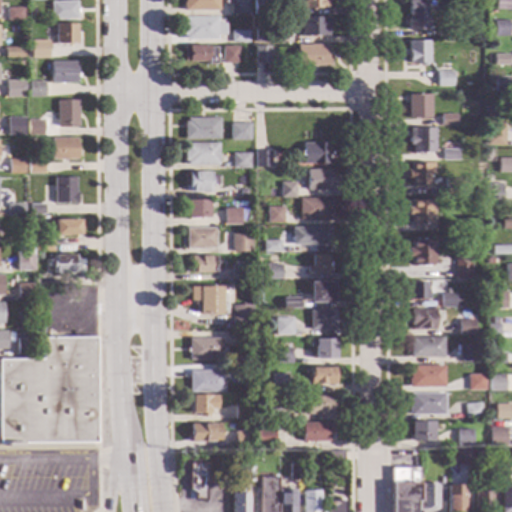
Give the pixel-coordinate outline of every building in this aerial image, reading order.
[(217,0),(217,10),(183,11),(183,0),(217,0)] [(246,0),(246,14),(229,14),(229,0),(246,0)] [(268,0),(268,14),(252,14),(252,0),(268,0)] [(326,0),(326,8),(297,9),(297,0),(326,0)] [(423,0),(423,16),(428,16),(428,29),(405,29),(405,0),(423,0)] [(509,0),(509,10),(494,10),(494,0),(509,0)] [(75,19),(50,20),(49,2),(75,1),(75,19)] [(21,20),(4,21),(4,10),(21,10),(21,20)] [(327,36),(298,36),(298,17),(326,16),(327,36)] [(215,23),(224,23),(224,35),(216,35),(216,40),(184,40),(184,35),(181,35),(181,18),(215,17),(215,23)] [(507,37),(491,37),(491,20),(507,20),(507,37)] [(74,44),(54,44),(54,24),(74,24),(74,44)] [(267,43),(251,43),(251,27),(267,27),(267,43)] [(247,42),(229,42),(229,31),(247,31),(247,42)] [(426,64),(405,65),(405,41),(426,41),(426,64)] [(41,59),(26,59),(26,42),(41,42),(41,59)] [(324,53),(327,53),(327,66),(294,66),(294,44),(324,44),(324,53)] [(206,47),(215,47),(215,65),(205,65),(205,62),(185,62),(185,61),(181,61),(181,46),(206,45),(206,47)] [(235,64),(219,64),(219,46),(235,46),(235,64)] [(267,64),(253,64),(252,46),(267,46),(267,64)] [(21,58),(2,58),(2,48),(21,48),(21,58)] [(507,65),(492,65),(492,54),(507,54),(507,65)] [(75,83),(50,83),(49,62),(74,62),(75,83)] [(449,86),(434,86),(433,71),(449,71),(449,86)] [(507,92),(492,92),(492,76),(507,76),(507,92)] [(21,98),(3,98),(3,81),(21,81),(21,98)] [(43,97),(28,97),(28,83),(43,83),(43,97)] [(428,118),(405,118),(405,94),(427,93),(428,118)] [(77,126),(55,127),(55,102),(76,101),(77,126)] [(500,120),(483,120),(483,106),(500,105),(500,120)] [(453,125),(438,125),(438,114),(453,114),(453,125)] [(21,118),(22,136),(5,136),(5,117),(21,118)] [(218,140),(182,140),(182,122),(185,122),(185,118),(218,118),(218,140)] [(42,135),(27,136),(27,120),(41,120),(42,135)] [(247,139),(228,139),(227,122),(246,122),(247,139)] [(501,146),(483,145),(483,124),(502,124),(501,146)] [(432,153),(409,154),(409,144),(406,144),(406,128),(432,128),(432,153)] [(75,159),(50,160),(50,140),(75,139),(75,159)] [(217,166),(185,166),(185,161),(182,161),(182,143),(217,143),(217,166)] [(324,151),(328,151),(328,159),(324,159),(325,166),(314,166),(314,164),(300,164),(300,143),(324,143),(324,151)] [(455,160),(438,160),(438,149),(454,149),(455,160)] [(274,167),(252,167),(252,151),(274,151),(274,167)] [(248,169),(230,169),(230,153),(247,152),(248,169)] [(511,173),(495,173),(495,158),(511,158),(511,173)] [(22,174),(6,174),(6,159),(22,159),(22,174)] [(42,174),(26,173),(26,163),(42,163),(42,174)] [(429,175),(426,175),(426,186),(408,186),(408,178),(404,178),(403,170),(408,170),(408,163),(429,163),(429,175)] [(328,178),(337,178),(337,189),(334,189),(334,191),(328,191),(329,190),(303,190),(303,169),(328,169),(328,178)] [(209,175),(216,175),(216,185),(209,185),(209,193),(186,193),(186,171),(209,171),(209,175)] [(73,193),(76,193),(76,204),(52,204),(52,178),(73,178),(73,193)] [(462,194),(441,195),(441,179),(462,179),(462,194)] [(292,198),(277,198),(277,183),(292,183),(292,198)] [(500,202),(483,202),(483,183),(500,183),(500,202)] [(247,196),(239,196),(239,188),(247,188),(247,196)] [(330,212),(331,212),(331,220),(295,220),(295,198),(330,198),(330,212)] [(207,218),(184,218),(184,200),(207,200),(207,218)] [(430,222),(408,223),(407,216),(404,216),(404,207),(407,207),(407,200),(430,200),(430,222)] [(22,216),(5,216),(5,204),(22,204),(22,216)] [(42,215),(28,216),(28,205),(42,205),(42,215)] [(280,223),(263,223),(263,207),(280,207),(280,223)] [(239,225),(222,225),(222,209),(238,209),(239,225)] [(511,229),(499,229),(499,218),(511,217),(511,229)] [(78,236),(53,236),(53,220),(78,220),(78,236)] [(327,245),(288,246),(288,227),(327,227),(327,245)] [(214,248),(184,248),(184,228),(214,228),(214,248)] [(43,238),(51,238),(51,252),(34,252),(34,234),(43,234),(43,238)] [(249,253),(229,253),(229,234),(249,234),(249,253)] [(432,265),(408,266),(408,257),(403,257),(403,249),(408,249),(407,239),(431,239),(432,265)] [(277,253),(259,253),(259,241),(277,241),(277,253)] [(511,255),(503,255),(503,246),(511,246),(511,255)] [(32,271),(15,272),(14,248),(31,247),(32,271)] [(73,260),(82,259),(82,274),(50,274),(50,267),(46,267),(46,260),(50,260),(50,255),(73,255),(73,260)] [(215,273),(185,274),(185,255),(215,255),(215,273)] [(326,262),(329,262),(329,267),(326,267),(326,274),(309,274),(309,273),(304,273),(304,267),(310,267),(309,255),(326,255),(326,262)] [(469,278),(451,278),(451,255),(468,255),(469,278)] [(248,280),(231,280),(230,261),(248,261),(248,280)] [(511,281),(503,281),(503,264),(511,263),(511,281)] [(279,282),(262,281),(262,265),(279,265),(279,282)] [(331,302),(306,303),(306,282),(331,282),(331,302)] [(424,290),(426,290),(426,300),(407,300),(407,293),(405,293),(405,288),(407,288),(407,282),(424,282),(424,290)] [(32,299),(16,300),(15,284),(32,284),(32,299)] [(221,292),(225,292),(225,313),(220,313),(220,314),(197,315),(197,305),(192,305),(192,301),(189,301),(189,286),(221,286),(221,292)] [(504,308),(486,309),(485,290),(504,290),(504,308)] [(452,307),(438,307),(437,293),(452,293),(452,307)] [(296,309),(280,309),(280,297),(296,297),(296,309)] [(250,327),(230,327),(230,306),(250,306),(250,327)] [(333,318),(334,318),(334,327),(333,327),(333,330),(306,330),(306,310),(333,310),(333,318)] [(433,330),(410,330),(410,324),(407,324),(407,310),(433,310),(433,330)] [(289,335),(271,335),(271,319),(289,318),(289,335)] [(471,335),(455,335),(455,319),(471,319),(471,335)] [(498,337),(484,338),(484,324),(498,324),(498,337)] [(30,355),(15,356),(15,338),(18,338),(18,332),(29,332),(30,355)] [(441,357),(407,357),(406,337),(441,337),(441,357)] [(94,450),(0,450),(0,360),(39,360),(39,338),(93,338),(94,450)] [(220,360),(187,360),(187,339),(220,338),(220,360)] [(333,359),(311,360),(311,346),(306,346),(306,339),(333,338),(333,359)] [(474,362),(457,362),(457,345),(473,344),(474,362)] [(288,364),(273,364),(273,348),(288,348),(288,364)] [(503,364),(487,364),(488,353),(503,353),(503,364)] [(441,387),(406,388),(406,378),(407,378),(407,366),(441,365),(441,387)] [(250,384),(234,384),(233,368),(249,367),(250,384)] [(332,384),(306,384),(306,367),(332,367),(332,384)] [(223,393),(187,393),(187,371),(222,371),(223,393)] [(285,392),(267,392),(267,374),(284,374),(285,392)] [(481,390),(464,390),(464,375),(481,375),(481,390)] [(502,392),(487,392),(487,375),(503,375),(502,392)] [(215,410),(208,410),(208,417),(200,417),(200,414),(190,414),(190,394),(215,393),(215,410)] [(442,415),(406,415),(406,406),(407,406),(407,393),(441,393),(442,415)] [(328,399),(333,399),(333,409),(329,409),(329,414),(304,414),(304,396),(328,396),(328,399)] [(478,418),(463,418),(463,403),(477,403),(478,418)] [(508,419),(492,419),(492,403),(507,403),(508,419)] [(249,419),(233,419),(233,405),(249,404),(249,419)] [(277,420),(260,420),(260,405),(277,405),(277,420)] [(429,441),(408,441),(408,421),(429,421),(429,441)] [(219,442),(189,442),(189,423),(219,423),(219,442)] [(329,434),(326,434),(326,441),(299,442),(299,423),(329,423),(329,434)] [(503,427),(486,428),(486,446),(503,446),(503,427)] [(469,446),(453,446),(453,429),(469,429),(469,446)] [(272,447),(253,447),(253,430),(272,430),(272,447)] [(249,448),(234,448),(234,432),(249,432),(249,448)] [(469,465),(451,465),(450,448),(469,448),(469,465)] [(481,462),(473,462),(473,450),(481,449),(481,462)] [(342,461),(326,461),(326,451),(342,451),(342,461)] [(497,469),(490,469),(489,454),(497,454),(497,469)] [(204,501),(191,501),(191,493),(185,490),(185,469),(187,469),(187,464),(204,464),(204,501)] [(298,480),(287,480),(287,464),(298,464),(298,480)] [(251,482),(241,482),(241,468),(251,467),(251,482)] [(416,502),(413,502),(413,511),(415,511),(389,511),(389,467),(416,467),(416,502)] [(270,475),(275,474),(275,511),(257,511),(257,477),(266,477),(266,471),(270,471),(270,475)] [(509,479),(511,479),(511,511),(498,511),(498,471),(509,471),(509,479)] [(479,483),(489,483),(489,511),(472,511),(472,481),(479,481),(479,483)] [(435,511),(418,511),(418,500),(420,500),(420,483),(435,483),(435,511)] [(462,511),(444,511),(444,485),(462,485),(462,511)] [(242,493),(246,493),(246,511),(230,511),(230,493),(236,493),(236,489),(242,489),(242,493)] [(293,511),(276,511),(276,489),(293,489),(293,511)] [(317,511),(299,511),(299,490),(317,490),(317,511)] [(341,500),(344,500),(344,511),(325,511),(325,501),(337,501),(337,497),(341,497),(341,500)]
